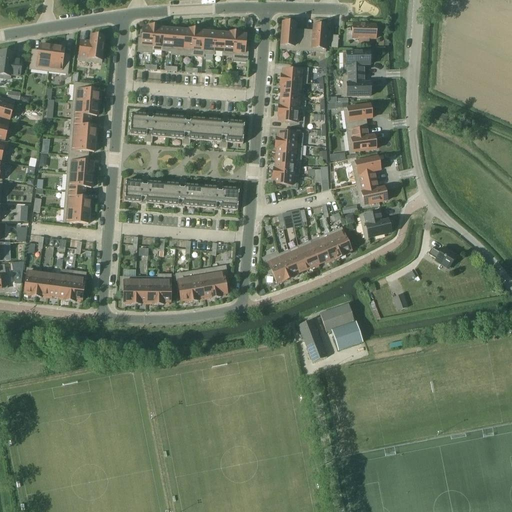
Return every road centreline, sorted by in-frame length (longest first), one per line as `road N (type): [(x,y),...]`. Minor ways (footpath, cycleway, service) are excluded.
road 1 (unclassified): [(511,290),(433,207),(417,172),(410,104),(419,0)]
road 2 (residential): [(101,319),(176,320),(241,309)]
road 3 (residential): [(258,99),(247,239)]
road 4 (residential): [(108,227),(119,87)]
road 5 (residential): [(108,227),(247,239)]
road 6 (residential): [(119,87),(258,99)]
